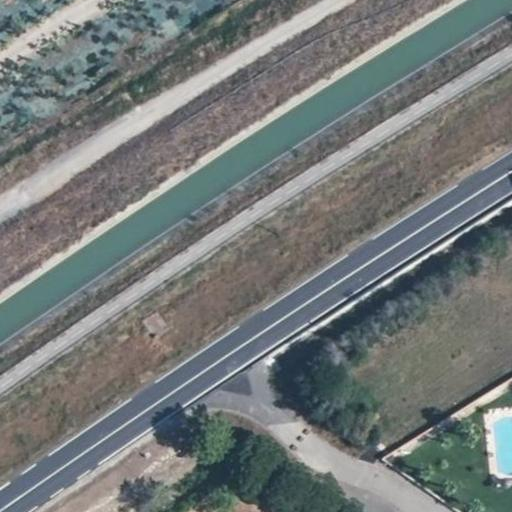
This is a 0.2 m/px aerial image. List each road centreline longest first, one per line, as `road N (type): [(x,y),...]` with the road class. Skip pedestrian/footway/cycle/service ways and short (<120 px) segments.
road 1 (secondary): [(511,169),(7,511)]
road 2 (unclassified): [(346,0),(0,210)]
road 3 (residential): [(282,422),(420,511)]
